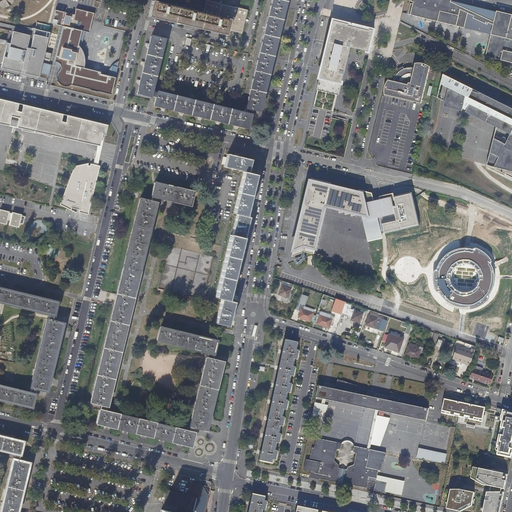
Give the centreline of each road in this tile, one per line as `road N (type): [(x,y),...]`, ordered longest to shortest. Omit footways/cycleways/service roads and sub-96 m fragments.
road 1 (residential): [(130,116),(53,432)]
road 2 (residential): [(313,335),(500,400)]
road 3 (residential): [(252,314),(262,296),(284,152)]
road 4 (residential): [(270,149),(252,314)]
road 5 (residential): [(227,476),(252,314)]
road 6 (residential): [(313,335),(281,490)]
road 7 (residential): [(284,152),(320,0)]
road 8 (residential): [(137,24),(238,46),(249,38),(258,0)]
road 9 (residential): [(305,0),(270,149)]
road 10 (residential): [(511,215),(365,172)]
road 11 (residential): [(130,116),(270,149)]
road 12 (residential): [(511,82),(421,38),(395,44)]
road 13 (residential): [(0,85),(118,113)]
